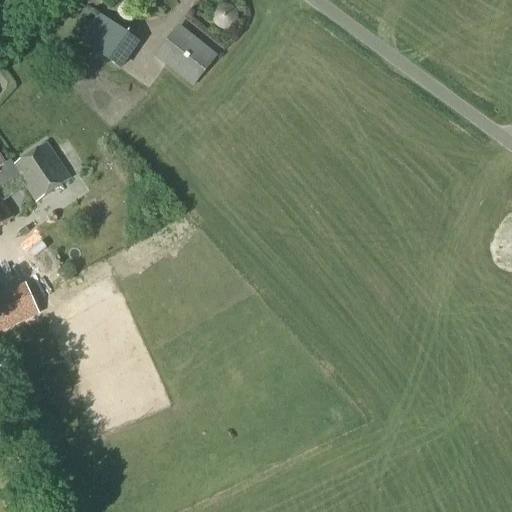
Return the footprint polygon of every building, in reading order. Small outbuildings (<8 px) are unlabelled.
[(221,0),(215,14),(228,20),(235,6),(222,0),(221,0)] [(121,72),(141,44),(98,14),(79,42),(121,72)] [(193,89),(218,57),(179,26),(153,58),(193,89)] [(10,162),(0,168),(0,228),(13,219),(0,200),(0,190),(18,178),(36,204),(71,180),(46,145),(14,167),(10,162)] [(0,288),(0,319),(32,305),(21,279),(0,288)]
